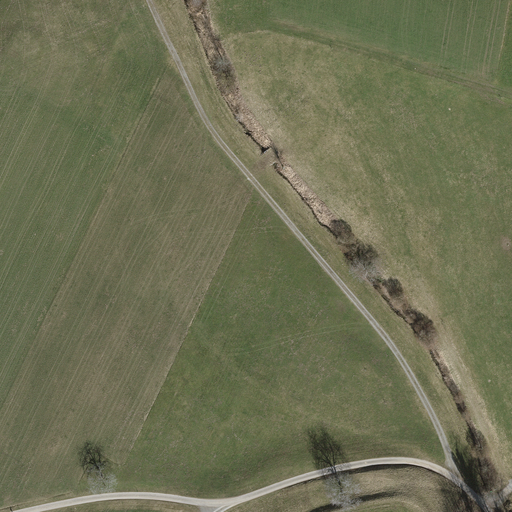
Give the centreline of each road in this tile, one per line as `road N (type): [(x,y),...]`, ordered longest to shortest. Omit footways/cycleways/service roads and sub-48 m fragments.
road 1 (track): [(454,482),(443,442),(403,366),(216,137),(148,0)]
road 2 (track): [(26,511),(123,497),(223,506),(329,471),(392,462),(428,464),(491,509),(511,488)]
road 3 (track): [(275,29),(511,95)]
